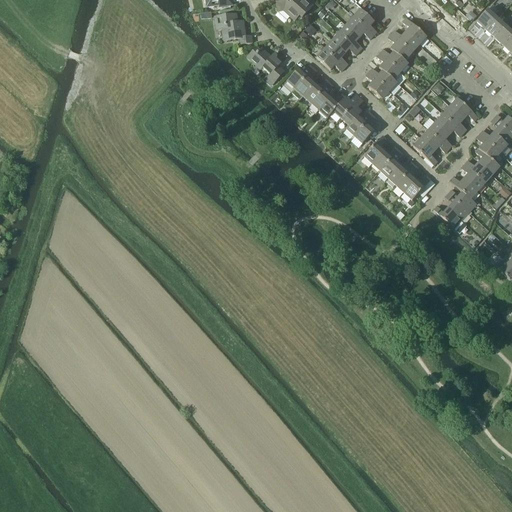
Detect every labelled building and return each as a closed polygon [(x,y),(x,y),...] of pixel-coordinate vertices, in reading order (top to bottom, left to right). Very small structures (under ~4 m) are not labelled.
[(275,0),(278,11),(284,10),(295,21),(300,15),(302,18),(312,7),(308,4),(311,0),(310,0),(275,0)] [(460,10),(463,6),(458,2),(459,0),(450,0),(456,4),(455,5),(460,10)] [(352,19),(373,37),(377,33),(370,27),(374,23),(360,10),(352,19)] [(494,17),(488,11),(487,11),(476,22),(486,31),(497,20),(502,15),(499,11),(494,17)] [(238,27),(236,15),(215,18),(216,31),(222,30),(224,41),(238,39),(239,46),(253,44),(252,37),(245,38),(243,26),(238,27)] [(370,41),(373,37),(352,19),(345,26),(359,39),(363,35),(370,41)] [(404,33),(419,46),(426,38),(405,19),(402,23),(408,29),(404,33)] [(497,20),(486,31),(495,39),(506,28),(511,23),(508,20),(503,25),(497,20)] [(311,36),(316,32),(310,26),(306,31),(311,36)] [(356,43),(359,39),(345,26),(338,34),(359,53),(362,49),(356,43)] [(511,33),(506,28),(495,39),(504,48),(511,39),(511,33)] [(419,46),(404,33),(401,38),(394,32),(391,35),(412,54),(419,46)] [(355,57),(359,53),(338,34),(331,42),(345,55),(349,51),(355,57)] [(405,62),(412,54),(391,35),(387,39),(394,45),(390,49),(408,65),(405,62)] [(341,59),(345,55),(331,42),(323,50),(344,69),(348,65),(341,59)] [(272,86),(284,72),(278,67),(281,63),(276,59),(277,58),(277,57),(277,55),(276,55),(275,55),(274,55),(273,55),(271,58),(261,49),(259,51),(256,48),(247,58),(256,66),(258,64),(269,75),(265,80),(272,86)] [(400,73),(408,65),(390,49),(390,50),(393,53),(390,57),(383,51),(380,54),(400,73)] [(341,73),(344,69),(323,50),(316,58),(330,71),(335,67),(341,73)] [(393,81),(400,73),(380,54),(376,58),(383,64),(379,69),(396,85),(396,84),(393,81)] [(295,90),(314,70),(310,66),(304,73),(299,69),(286,82),(287,83),(283,87),(291,94),(295,90)] [(389,92),(396,85),(379,69),(378,69),(382,72),(378,76),(372,70),(368,74),(389,92)] [(295,90),(291,94),(299,101),(303,97),(315,83),(311,80),(317,73),(314,70),(295,90)] [(382,100),(389,92),(368,74),(365,77),(372,83),(368,88),(382,100)] [(303,97),(311,105),(330,84),(326,80),(320,87),(315,83),(303,97)] [(330,84),(311,105),(319,112),(332,98),(327,94),(334,87),(330,84)] [(445,90),(438,84),(432,91),(438,96),(445,90)] [(332,98),(319,112),(327,120),(333,113),(332,112),(345,98),(342,95),(336,102),(332,98)] [(341,120),(359,99),(356,96),(350,102),(345,98),(332,112),(333,113),(341,120)] [(358,116),(359,116),(362,113),(357,109),(363,102),(359,99),(341,120),(348,126),(349,126),(358,116)] [(426,103),(423,100),(416,107),(420,110),(426,103)] [(450,108),(462,119),(466,115),(474,122),(478,118),(457,100),(450,108)] [(396,117),(399,120),(408,110),(403,106),(400,109),(400,112),(396,117)] [(458,123),(462,119),(450,108),(442,116),(463,135),(466,131),(458,123)] [(354,137),(373,116),(369,113),(363,120),(359,116),(358,116),(349,126),(348,126),(345,129),(354,137)] [(373,116),(354,137),(362,144),(375,130),(370,126),(376,120),(373,116)] [(460,138),(463,135),(442,116),(435,124),(448,135),(451,131),(460,138)] [(501,126),(511,136),(511,120),(508,117),(501,126)] [(444,139),(448,135),(435,124),(428,132),(448,151),(452,147),(444,139)] [(507,146),(511,140),(511,136),(501,126),(494,133),(507,146)] [(445,154),(448,151),(428,132),(421,140),(433,151),(437,147),(445,154)] [(507,146),(494,133),(489,138),(482,132),(479,135),(500,154),(507,146)] [(493,162),(500,154),(479,135),(476,139),(483,146),(479,150),(499,169),(500,168),(493,162)] [(372,165),(385,151),(380,147),(387,140),(383,137),(364,157),(372,165)] [(429,155),(433,151),(421,140),(413,148),(434,167),(438,163),(429,155)] [(380,172),(399,151),(395,148),(389,155),(385,151),(372,165),(380,172)] [(492,177),(499,169),(479,150),(476,153),(482,159),(478,164),(492,177)] [(388,179),(401,165),(397,162),(403,155),(399,151),(380,172),(388,179)] [(492,177),(478,164),(474,168),(468,162),(465,166),(485,184),(492,177)] [(396,187),(415,166),(411,163),(405,169),(401,165),(388,179),(396,187)] [(404,194),(417,180),(412,176),(419,169),(415,166),(396,187),(404,194)] [(478,192),(485,184),(465,166),(461,170),(468,175),(464,180),(478,192)] [(430,181),(431,181),(427,177),(421,184),(417,180),(404,194),(412,201),(420,193),(424,197),(435,185),(430,181)] [(478,192),(464,180),(460,184),(454,178),(450,182),(476,206),(476,205),(471,200),(478,192)] [(468,214),(476,206),(450,182),(462,193),(455,201),(468,214)] [(511,194),(506,190),(501,195),(506,199),(511,194)] [(461,222),(468,214),(455,201),(447,209),(461,222)] [(454,230),(461,222),(447,209),(440,217),(454,230)] [(511,267),(511,253),(510,252),(503,260),(511,267)] [(510,280),(511,277),(511,267),(503,260),(496,267),(510,280)]
